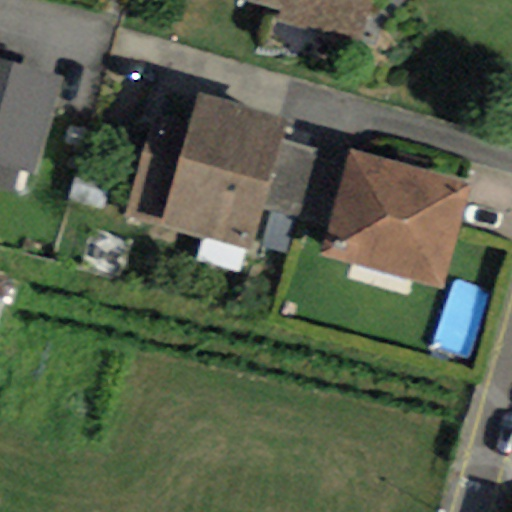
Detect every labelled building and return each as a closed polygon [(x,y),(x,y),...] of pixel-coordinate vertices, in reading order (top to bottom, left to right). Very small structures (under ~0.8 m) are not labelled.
[(370,0),(248,0),(282,10),(277,25),(356,48),(370,0)] [(63,78),(0,60),(0,165),(36,175),(63,78)] [(281,140),(287,119),(196,94),(181,150),(144,140),(123,218),(250,253),(262,211),(281,140)] [(281,140),(262,211),(269,213),(295,219),(299,221),(319,150),(281,140)] [(469,183),(350,150),(320,256),(439,289),(469,183)] [(285,255),(295,219),(269,213),(260,248),(285,255)]
